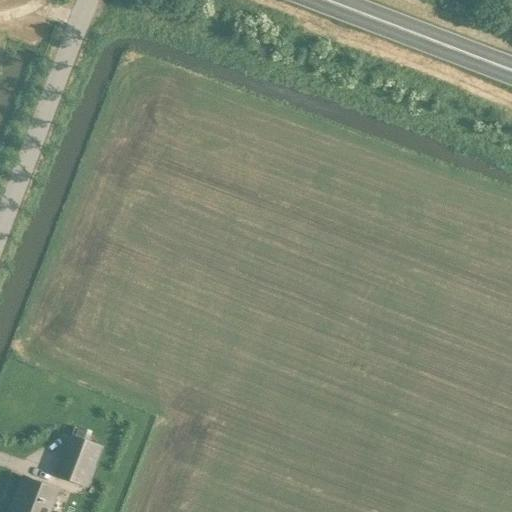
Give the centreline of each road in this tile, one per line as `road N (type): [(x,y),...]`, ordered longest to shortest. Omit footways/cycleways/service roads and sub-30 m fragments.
road 1 (unclassified): [(86,0),(0,228)]
road 2 (trunk): [(511,70),(326,0)]
